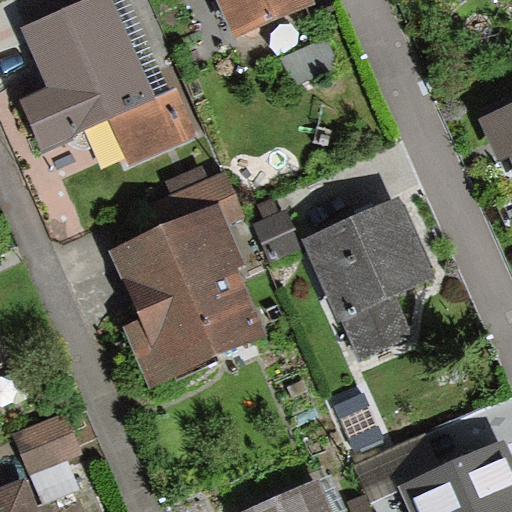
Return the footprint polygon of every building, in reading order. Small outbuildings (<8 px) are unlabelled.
[(176,130),(119,0),(63,0),(14,22),(43,89),(9,104),(28,148),(107,113),(124,153),(176,130)] [(313,6),(309,0),(221,0),(241,40),(313,6)] [(511,98),(487,111),(511,162),(511,98)] [(264,332),(210,202),(112,242),(166,372),(264,332)] [(421,283),(390,211),(298,250),(347,364),(405,339),(387,298),(421,283)] [(511,511),(511,494),(490,441),(398,479),(411,511),(511,511)] [(38,511),(22,472),(0,481),(0,511),(38,511)] [(331,511),(322,489),(260,511),(331,511)]
